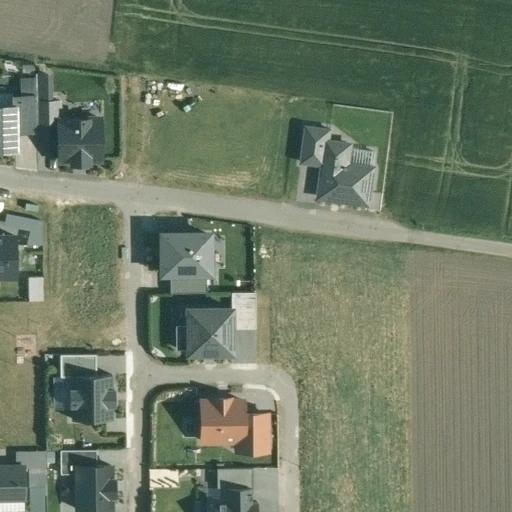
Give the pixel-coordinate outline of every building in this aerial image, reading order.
[(42,91),(40,78),(27,80),(29,93),(42,91)] [(15,104),(16,132),(36,131),(36,101),(35,93),(15,94),(15,104)] [(59,100),(36,101),(36,131),(37,138),(57,137),(57,119),(59,119),(59,100)] [(0,104),(0,150),(16,150),(16,132),(15,104),(0,104)] [(59,119),(57,119),(57,137),(58,160),(70,160),(70,163),(73,163),(73,162),(84,161),(84,163),(87,163),(87,160),(100,159),(99,118),(59,119)] [(325,138),(331,138),(332,128),(305,124),(300,163),(321,166),(325,138)] [(321,166),(316,198),(370,205),(375,166),(349,162),(352,141),(331,138),(325,138),(321,166)] [(6,213),(3,225),(29,230),(25,244),(41,245),(41,221),(6,213)] [(157,230),(158,275),(169,275),(204,275),(212,275),(212,229),(157,230)] [(15,234),(0,233),(0,276),(16,276),(15,234)] [(204,275),(169,275),(169,293),(205,292),(204,275)] [(46,276),(33,276),(33,299),(46,299),(46,276)] [(230,292),(230,305),(233,305),(233,327),(254,327),(254,292),(230,292)] [(230,305),(183,306),(184,356),(234,355),(233,327),(233,305),(230,305)] [(70,375),(95,374),(94,353),(59,354),(59,376),(70,376),(70,375)] [(95,374),(70,375),(70,376),(70,388),(68,388),(69,405),(71,405),(71,419),(111,418),(111,405),(113,405),(113,388),(111,388),(111,374),(95,374)] [(197,397),(198,443),(232,442),(245,442),(244,411),(244,396),(197,397)] [(268,411),(244,411),(245,442),(232,442),(232,451),(268,450),(268,411)] [(73,464),(95,464),(95,449),(59,449),(60,473),(73,473),(73,464)] [(15,450),(15,466),(24,466),(24,467),(45,467),(45,450),(15,450)] [(95,464),(73,464),(73,473),(73,510),(110,510),(110,495),(113,494),(113,479),(110,479),(110,464),(95,464)] [(15,466),(0,465),(0,498),(24,498),(24,467),(24,466),(15,466)] [(216,487),(224,487),(250,487),(251,487),(252,468),(216,468),(216,487)] [(214,502),(213,511),(255,511),(256,501),(250,501),(250,487),(224,487),(224,502),(214,502)]
